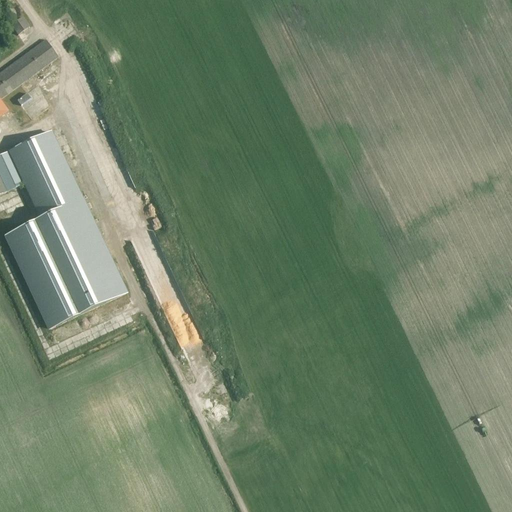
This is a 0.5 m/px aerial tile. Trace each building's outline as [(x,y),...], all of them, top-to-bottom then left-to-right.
[(74,35),(67,14),(57,17),(64,38),(74,35)] [(18,35),(29,27),(22,18),(11,26),(18,35)] [(5,116),(9,113),(1,101),(59,58),(47,42),(0,75),(0,117),(4,115),(5,116)] [(31,98),(27,93),(22,97),(17,101),(19,103),(21,106),(31,98)] [(80,123),(91,118),(89,113),(78,118),(80,123)] [(112,172),(116,170),(93,120),(78,126),(97,167),(105,184),(115,180),(112,172)] [(127,295),(52,132),(0,156),(0,196),(24,186),(40,221),(7,237),(50,330),(127,295)] [(166,322),(187,312),(155,242),(146,246),(149,254),(144,256),(147,263),(141,265),(152,289),(166,322)] [(181,350),(190,346),(195,356),(199,354),(195,345),(201,342),(197,335),(178,344),(181,350)]
